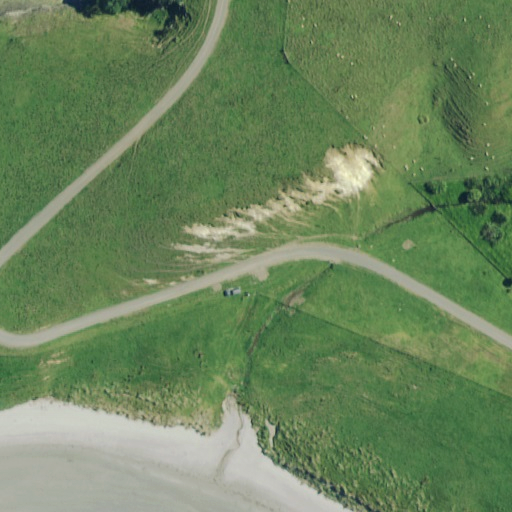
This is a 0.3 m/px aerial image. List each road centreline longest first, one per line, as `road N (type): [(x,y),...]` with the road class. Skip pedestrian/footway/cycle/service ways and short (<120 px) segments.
road 1 (unclassified): [(0,329),(38,338),(310,243),(402,277),(511,342)]
road 2 (unclassified): [(225,0),(197,64),(0,258)]
